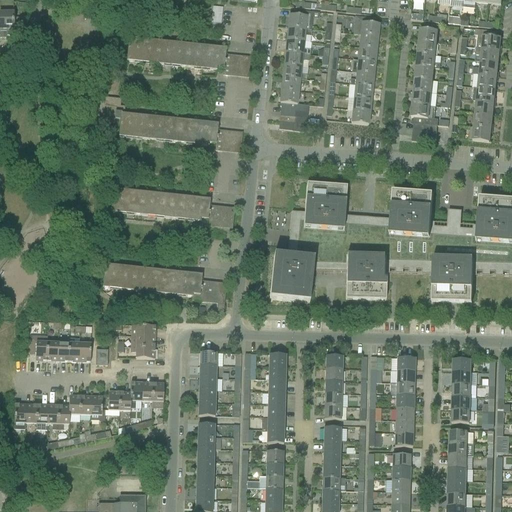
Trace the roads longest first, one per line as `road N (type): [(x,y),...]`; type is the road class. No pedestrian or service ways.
road 1 (residential): [(253,151),(234,334)]
road 2 (residential): [(300,334),(307,511)]
road 3 (residential): [(427,338),(431,511)]
road 4 (residential): [(173,367),(119,367),(110,380),(16,380)]
road 5 (residential): [(394,0),(406,42),(393,160)]
road 6 (residential): [(269,0),(253,151)]
road 7 (residential): [(170,511),(173,367)]
road 8 (residential): [(393,160),(253,151)]
road 9 (residential): [(300,334),(427,338)]
